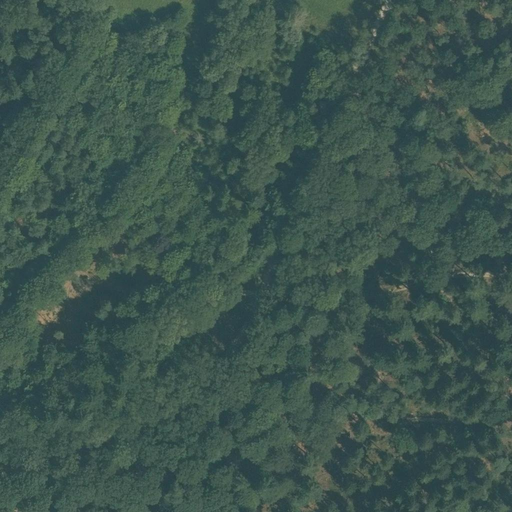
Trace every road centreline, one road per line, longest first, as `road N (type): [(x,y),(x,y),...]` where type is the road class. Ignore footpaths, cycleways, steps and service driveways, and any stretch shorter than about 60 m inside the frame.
road 1 (track): [(0,479),(152,418),(210,385),(261,294),(396,0)]
road 2 (track): [(261,294),(216,308),(95,110),(15,0)]
road 3 (track): [(237,466),(349,414),(458,420),(511,410)]
road 4 (track): [(261,294),(352,295),(511,273)]
road 5 (track): [(348,103),(487,273)]
road 6 (track): [(408,178),(511,80)]
